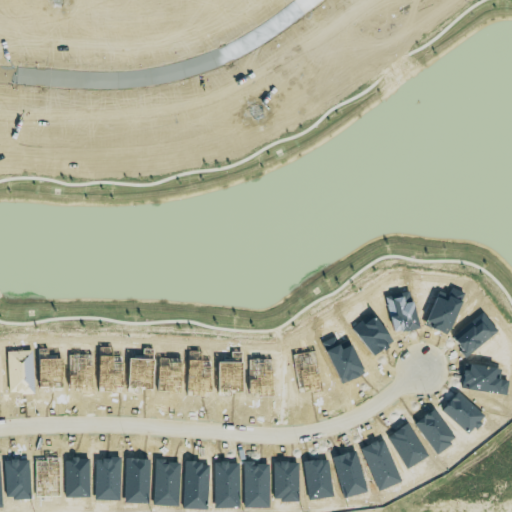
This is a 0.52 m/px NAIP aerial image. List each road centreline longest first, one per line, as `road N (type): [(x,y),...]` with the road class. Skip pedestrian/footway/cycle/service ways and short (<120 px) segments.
road 1 (residential): [(0,426),(109,421),(292,433),(352,413),(414,369)]
road 2 (residential): [(0,68),(167,73),(217,59),(315,0)]
